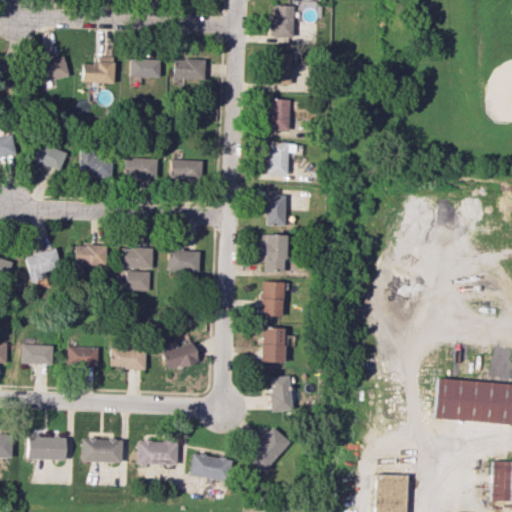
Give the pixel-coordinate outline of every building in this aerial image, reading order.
[(291,5),(270,4),(270,36),(290,36),(291,5)] [(288,84),(289,52),(271,52),(270,83),(288,84)] [(33,62),(38,82),(65,75),(61,55),(33,62)] [(171,57),(170,78),(201,78),(202,58),(171,57)] [(156,77),(157,58),(127,58),(126,76),(156,77)] [(110,82),(111,62),(80,61),(79,81),(110,82)] [(0,84),(9,86),(12,65),(0,62),(0,84)] [(287,99),(267,98),(266,130),(286,130),(287,99)] [(0,134),(0,156),(13,153),(8,133),(0,134)] [(56,170),(64,152),(35,140),(27,158),(56,170)] [(265,174),(284,175),(285,142),(266,141),(265,174)] [(91,145),(77,145),(77,175),(108,176),(108,156),(91,155),(91,145)] [(122,176),(154,178),(154,158),(123,157),(122,176)] [(200,159),(168,159),(167,178),(199,179),(200,159)] [(263,224),(281,225),(282,194),(264,194),(263,224)] [(261,271),(282,271),(282,234),(259,234),(258,258),(262,258),(261,271)] [(72,245),(73,266),(104,264),(103,244),(72,245)] [(38,272),(58,267),(53,247),(22,255),(29,282),(40,279),(38,272)] [(149,267),(150,248),(118,247),(118,266),(149,267)] [(166,249),(165,271),(196,272),(197,250),(166,249)] [(0,279),(3,281),(10,261),(0,257),(0,279)] [(123,289),(146,289),(147,271),(124,270),(123,289)] [(280,281),(259,280),(258,315),(279,316),(280,281)] [(280,361),(281,327),(259,327),(258,361),(280,361)] [(166,370),(196,360),(190,341),(176,346),(173,339),(158,344),(166,370)] [(18,362),(49,364),(50,344),(19,343),(18,362)] [(95,365),(95,347),(66,346),(65,364),(95,365)] [(143,368),(143,348),(108,347),(107,367),(143,368)] [(267,410),(288,410),(286,375),(266,376),(267,410)] [(429,419),(508,423),(511,383),(431,378),(429,419)] [(259,472),(286,442),(268,426),(241,456),(259,472)] [(0,456),(8,456),(9,434),(0,433),(0,456)] [(63,436),(25,435),(25,458),(62,459),(63,436)] [(119,462),(119,438),(79,437),(78,461),(119,462)] [(174,441),(134,439),(134,463),(173,464),(174,441)] [(186,475),(223,480),(227,457),(189,452),(186,475)] [(511,501),(511,460),(489,460),(488,500),(511,501)] [(402,511),(403,474),(370,474),(369,511),(402,511)]
